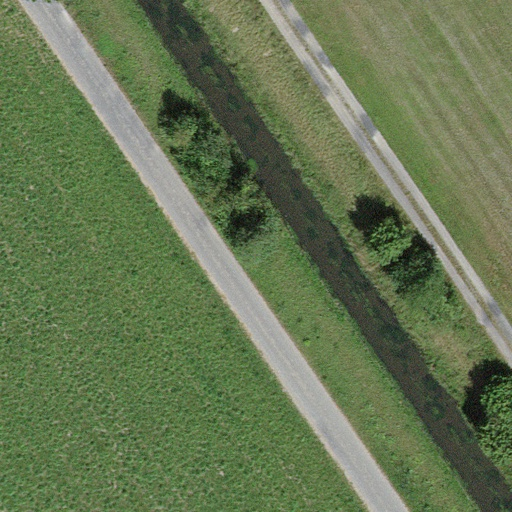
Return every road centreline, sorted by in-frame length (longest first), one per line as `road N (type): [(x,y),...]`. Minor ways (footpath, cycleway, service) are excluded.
road 1 (track): [(52,0),(377,511)]
road 2 (track): [(272,0),(511,362)]
